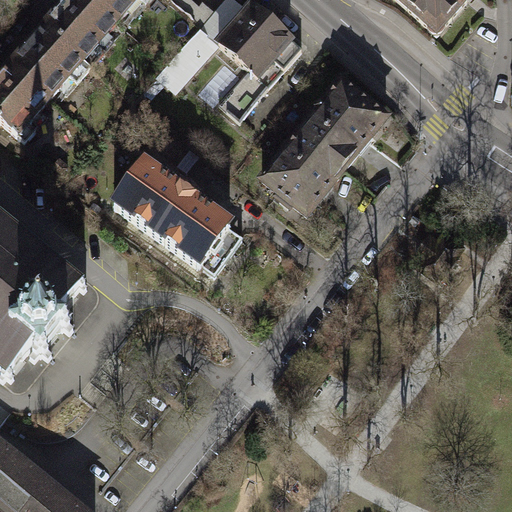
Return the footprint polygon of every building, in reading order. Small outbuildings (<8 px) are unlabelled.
[(86,0),(54,36),(96,73),(161,0),(86,0)] [(167,0),(177,9),(184,0),(167,0)] [(468,5),(463,0),(396,0),(441,39),(468,5)] [(308,55),(262,11),(224,51),(269,94),(308,55)] [(0,122),(29,148),(96,73),(54,36),(0,96),(0,122)] [(389,124),(344,87),(262,188),(307,224),(389,124)] [(249,237),(155,172),(124,218),(217,283),(249,237)] [(0,370),(22,389),(49,357),(60,366),(92,327),(81,317),(98,296),(0,215),(0,370)] [(465,257),(435,236),(415,265),(445,286),(465,257)] [(78,511),(7,455),(0,463),(0,511),(1,511),(78,511)]
